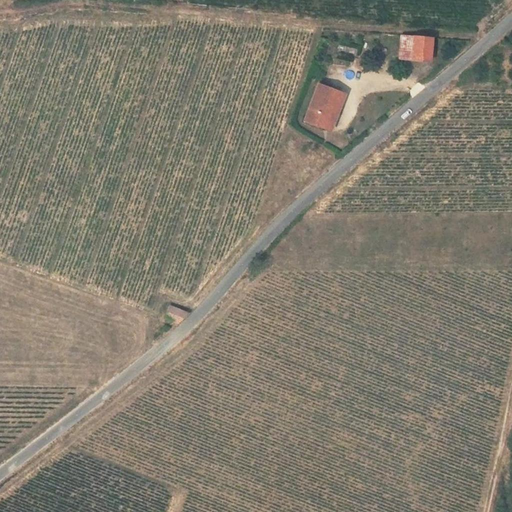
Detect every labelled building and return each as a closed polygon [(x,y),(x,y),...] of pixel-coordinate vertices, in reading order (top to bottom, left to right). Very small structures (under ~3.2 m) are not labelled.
[(412,59),(413,36),(401,35),(399,58),(412,59)] [(432,38),(413,36),(412,59),(431,60),(432,38)] [(328,112),(333,114),(341,93),(318,84),(304,121),(322,128),(328,112)] [(336,115),(333,114),(328,112),(322,128),(330,131),(336,115)] [(177,323),(187,313),(169,306),(165,318),(170,320),(177,323)]
